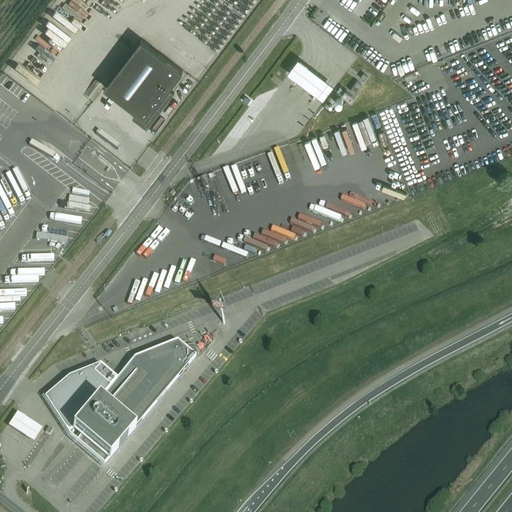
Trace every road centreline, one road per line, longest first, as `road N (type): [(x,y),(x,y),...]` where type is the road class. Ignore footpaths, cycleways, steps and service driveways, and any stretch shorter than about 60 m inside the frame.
road 1 (tertiary): [(0,387),(299,0)]
road 2 (motorway): [(511,317),(338,419),(244,511)]
